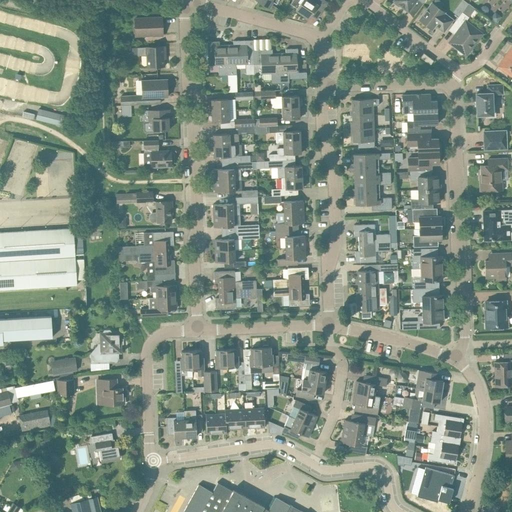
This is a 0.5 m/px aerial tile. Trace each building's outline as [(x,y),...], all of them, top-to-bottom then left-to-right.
[(297,8),(296,10),(308,18),(310,15),(316,19),(327,2),(323,0),(312,0),(312,1),(311,0),(292,0),(290,4),(297,8)] [(417,0),(422,4),(424,0),(394,0),(395,1),(394,3),(398,6),(399,5),(408,11),(416,0),(417,0)] [(444,12),(440,9),(444,4),(439,0),(433,0),(419,20),(432,29),(435,25),(444,32),(453,20),(444,13),(444,12)] [(490,18),(496,23),(501,17),(495,11),(492,15),(488,12),(488,10),(488,7),(486,6),(483,5),(480,7),(478,10),(485,16),(485,15),(490,19),(490,18)] [(466,55),(482,33),(466,21),(469,17),(462,12),(448,30),(454,34),(449,42),(457,48),(457,51),(461,54),(465,54),(466,55)] [(162,34),(161,17),(134,18),(135,35),(162,34)] [(233,44),(226,45),(227,75),(228,92),(237,92),(236,65),(246,64),(253,64),(252,50),(252,49),(245,50),(245,40),(233,40),(233,44)] [(227,75),(226,45),(219,45),(219,41),(207,41),(208,65),(218,65),(218,75),(227,75)] [(165,58),(165,46),(137,47),(137,55),(146,55),(147,67),(164,66),(164,58),(165,58)] [(511,46),(498,65),(511,75),(511,46)] [(280,90),(288,90),(288,82),(289,82),(288,73),(298,72),(297,48),(285,49),(286,53),(279,53),(280,83),(280,90)] [(253,64),(253,74),(270,73),(271,83),(280,83),(279,53),(272,53),(272,49),(252,50),(253,64)] [(424,53),(420,57),(430,65),(434,60),(424,53)] [(121,105),(131,105),(130,105),(136,104),(149,104),(148,97),(167,96),(166,79),(141,80),(142,94),(121,95),(121,105)] [(492,105),(492,93),(502,93),(502,84),(488,85),(488,93),(476,93),(477,102),(475,102),(475,107),(477,107),(477,115),(486,114),(486,116),(495,116),(494,105),(492,105)] [(252,91),(235,92),(235,100),(253,99),(252,91)] [(413,113),(436,112),(436,100),(430,100),(430,93),(402,94),(403,106),(413,105),(413,113)] [(300,98),(298,98),(298,95),(281,96),(282,108),(299,107),(298,104),(300,104),(301,103),(300,98)] [(211,111),(228,110),(228,98),(211,99),(211,111)] [(352,113),(373,113),(372,105),(378,105),(378,98),(351,99),(352,113)] [(131,105),(121,105),(121,114),(127,114),(127,109),(131,109),(131,105)] [(299,107),(282,108),(282,119),(299,118),(299,107)] [(36,119),(62,125),(64,125),(64,128),(70,129),(73,113),(68,111),(67,116),(64,115),(64,114),(38,108),(36,119)] [(153,133),(153,130),(169,130),(168,109),(147,110),(148,121),(144,121),(142,123),(143,131),(145,133),(153,133)] [(228,110),(211,111),(211,112),(210,112),(208,113),(209,118),(210,119),(212,119),(212,122),(229,121),(228,110)] [(436,112),(413,113),(413,121),(407,121),(407,133),(424,132),(424,125),(437,125),(436,112)] [(352,113),(352,127),(373,127),(373,113),(352,113)] [(267,126),(277,125),(277,117),(259,118),(254,118),(254,126),(267,126)] [(254,118),(234,119),(234,127),(237,127),(254,126),(254,118)] [(374,147),(374,141),(373,127),(352,127),(353,142),(358,141),(359,147),(358,147),(359,147),(374,147)] [(283,136),(276,136),(276,143),(283,143),(300,142),(300,130),(283,131),(283,136)] [(484,149),(506,148),(505,130),(483,131),(484,149)] [(424,132),(407,133),(408,146),(418,145),(418,151),(438,151),(438,149),(439,149),(439,143),(437,143),(437,138),(431,138),(431,132),(424,132)] [(239,145),(238,134),(238,133),(237,133),(212,134),(213,137),(211,137),(210,138),(210,144),(211,145),(213,145),(213,146),(239,145)] [(172,153),(170,153),(170,151),(158,151),(158,148),(158,140),(144,141),(144,153),(151,152),(152,166),(171,166),(171,165),(172,165),(174,163),(174,155),(172,153)] [(278,154),(294,154),(301,153),(300,142),(283,143),(283,148),(277,148),(277,154),(269,154),(269,161),(263,161),(279,160),(278,154)] [(239,145),(213,146),(213,147),(211,147),(210,148),(210,154),(212,155),(213,155),(213,157),(233,156),(241,155),(241,145),(239,145)] [(438,151),(418,151),(418,157),(408,158),(409,171),(410,171),(431,170),(432,170),(431,163),(438,163),(438,158),(440,158),(439,152),(438,152),(438,151)] [(354,179),(390,178),(390,172),(374,172),(374,159),(390,159),(389,152),(353,154),(353,165),(346,165),(346,168),(354,168),(354,179)] [(487,192),(488,190),(502,190),(501,179),(508,179),(507,158),(488,159),(488,165),(480,165),(481,181),(479,181),(480,190),(481,190),(482,193),(487,192)] [(301,165),(295,165),(279,166),(279,160),(263,161),(264,168),(276,167),(276,169),(277,170),(277,178),(281,177),(281,178),(302,177),(301,165)] [(240,169),(253,169),(252,162),(233,162),(234,168),(214,169),(214,172),(212,172),(211,173),(212,179),(213,180),(215,180),(215,181),(241,180),(240,169)] [(418,190),(439,189),(439,176),(432,176),(431,170),(410,171),(410,181),(418,180),(418,190)] [(281,178),(282,189),(302,188),(302,177),(281,178)] [(390,178),(354,179),(354,190),(347,190),(347,193),(354,193),(355,205),(371,204),(371,210),(391,209),(391,197),(375,198),(375,184),(390,184),(390,178)] [(215,192),(235,191),(241,191),(241,197),(235,197),(257,196),(257,190),(241,190),(241,180),(215,181),(215,182),(213,182),(212,183),(212,188),(213,189),(215,189),(215,192)] [(439,189),(418,190),(419,199),(411,199),(411,209),(427,208),(433,208),(432,202),(439,202),(439,189)] [(156,207),(157,212),(152,212),(149,215),(149,220),(152,222),(170,221),(170,210),(172,210),(172,201),(156,202),(153,200),(152,190),(136,191),(136,202),(146,202),(147,205),(153,208),(156,207)] [(257,196),(235,197),(236,203),(213,204),(213,216),(233,215),(239,214),(239,203),(254,203),(254,214),(258,214),(257,196)] [(284,213),(303,212),(303,200),(283,201),(284,213)] [(419,229),(440,228),(440,216),(428,216),(427,208),(411,209),(412,209),(412,222),(419,222),(419,229)] [(484,240),(511,239),(511,238),(511,209),(483,211),(484,240)] [(275,231),(291,230),(291,224),(304,223),(303,212),(284,213),(276,213),(277,223),(275,223),(275,231)] [(239,215),(233,215),(213,216),(213,227),(237,226),(237,232),(259,231),(258,224),(240,225),(239,215)] [(118,217),(118,228),(126,227),(126,217),(118,217)] [(390,242),(396,242),(390,242),(389,234),(374,234),(374,224),(353,224),(354,236),(358,236),(358,243),(390,242)] [(0,232),(0,260),(74,256),(74,254),(83,254),(82,233),(73,234),(73,228),(0,232)] [(440,228),(419,229),(419,235),(413,235),(413,247),(429,246),(428,240),(441,240),(440,228)] [(285,248),(305,247),(304,235),(292,236),(291,230),(275,231),(276,237),(285,237),(285,248)] [(138,254),(170,253),(169,245),(173,245),(173,231),(152,232),(143,232),(144,245),(119,246),(119,255),(127,254),(137,254),(138,254)] [(215,251),(234,250),(234,238),(214,239),(215,251)] [(390,242),(358,243),(359,251),(355,251),(355,262),(375,262),(375,251),(390,250),(390,247),(397,247),(396,242),(390,242)] [(305,247),(285,248),(286,259),(277,259),(277,265),(297,264),(297,258),(305,258),(305,247)] [(420,269),(442,268),(441,256),(428,256),(428,248),(412,249),(413,262),(420,261),(420,269)] [(234,250),(215,251),(215,262),(234,261),(234,267),(246,267),(246,261),(235,261),(234,250)] [(138,254),(138,262),(154,261),(155,280),(162,279),(175,279),(174,260),(170,260),(170,253),(138,254)] [(505,279),(505,265),(511,264),(510,253),(488,254),(488,260),(485,260),(485,277),(496,276),(496,279),(505,279)] [(74,256),(0,260),(0,289),(76,285),(74,256)] [(273,288),(305,286),(304,279),(308,278),(308,267),(287,268),(288,278),(272,279),(273,288)] [(442,268),(420,269),(421,276),(413,276),(414,288),(412,288),(412,289),(429,288),(429,280),(442,280),(442,268)] [(218,290),(256,289),(256,280),(234,281),(234,270),(214,271),(214,283),(218,283),(218,290)] [(358,284),(378,283),(377,270),(357,271),(358,284)] [(156,292),(156,297),(156,298),(176,297),(175,285),(162,286),(162,279),(155,280),(136,281),(137,289),(147,289),(147,287),(150,286),(150,290),(152,292),(156,292)] [(358,297),(386,296),(385,288),(378,288),(378,283),(358,284),(358,297)] [(305,286),(273,288),(273,296),(288,295),(289,306),(309,305),(309,293),(305,293),(305,286)] [(429,288),(412,289),(413,302),(422,302),(422,309),(443,308),(443,295),(428,295),(428,288),(429,288)] [(256,289),(218,290),(219,298),(215,298),(215,309),(236,308),(235,298),(256,297),(256,289)] [(386,296),(358,297),(359,310),(360,310),(361,318),(370,317),(370,310),(379,309),(379,305),(386,304),(386,296)] [(156,298),(156,297),(148,298),(149,308),(140,309),(140,317),(167,316),(167,308),(176,308),(176,297),(156,298)] [(507,327),(506,300),(486,301),(486,318),(485,318),(485,328),(507,327)] [(443,308),(422,309),(422,315),(417,316),(418,329),(430,328),(430,321),(444,321),(443,308)] [(0,343),(3,344),(2,340),(52,337),(51,315),(0,318),(0,343)] [(111,332),(111,331),(109,329),(104,330),(103,331),(103,333),(100,333),(100,342),(90,353),(91,371),(109,369),(108,352),(120,352),(120,332),(111,332)] [(261,372),(260,347),(259,347),(257,345),(252,345),(251,347),(250,348),(250,354),(249,355),(249,361),(244,361),(244,374),(250,374),(250,373),(261,372)] [(272,360),(272,353),(270,353),(270,347),(269,347),(268,345),(263,345),(262,347),(260,347),(261,372),(272,372),(272,373),(279,373),(278,360),(272,360)] [(236,355),(236,348),(226,349),(226,367),(237,366),(238,374),(244,374),(244,361),(238,362),(237,355),(236,355)] [(226,367),(226,349),(216,349),(216,356),(215,356),(215,368),(226,367)] [(192,369),(191,350),(181,351),(181,358),(180,358),(180,360),(174,361),(175,386),(182,386),(181,375),(192,375),(192,369)] [(210,391),(209,371),(203,371),(203,357),(201,357),(201,350),(191,350),(192,369),(198,368),(198,376),(203,376),(204,391),(210,391)] [(504,362),(495,362),(496,386),(511,385),(511,353),(504,353),(504,362)] [(305,356),(301,378),(303,379),(325,383),(326,371),(317,370),(319,358),(305,356)] [(77,371),(74,357),(68,358),(68,357),(64,358),(50,361),(53,374),(59,373),(59,377),(73,374),(73,371),(77,371)] [(415,387),(441,392),(443,380),(436,379),(437,373),(419,370),(415,387)] [(405,372),(398,371),(397,381),(403,382),(406,380),(407,375),(405,372)] [(354,392),(380,396),(373,395),(375,384),(386,386),(387,378),(373,376),(372,383),(356,380),(354,392)] [(74,379),(57,380),(57,395),(74,394),(74,379)] [(96,404),(101,404),(122,403),(121,388),(116,388),(116,379),(95,380),(96,404)] [(325,383),(303,379),(301,389),(296,389),(295,396),(313,399),(314,392),(323,393),(325,383)] [(55,390),(53,380),(34,384),(36,394),(55,390)] [(34,384),(15,388),(16,398),(36,394),(34,384)] [(439,402),(441,392),(415,387),(415,393),(410,392),(409,397),(404,396),(403,398),(395,396),(394,404),(420,409),(420,406),(433,408),(434,402),(439,402)] [(0,407),(11,404),(7,390),(0,392),(0,407)] [(380,396),(354,392),(352,403),(364,405),(363,412),(377,414),(378,407),(380,396)] [(289,416),(312,426),(317,416),(306,411),(308,405),(295,400),(293,405),(294,406),(289,416)] [(253,408),(254,427),(264,427),(263,407),(253,408)] [(244,408),(234,409),(235,428),(245,428),(244,408)] [(253,408),(244,408),(245,428),(254,427),(253,408)] [(47,409),(19,415),(22,431),(50,425),(47,409)] [(225,413),(215,414),(216,433),(226,433),(225,409),(224,409),(225,413)] [(234,409),(225,409),(226,433),(226,429),(235,428),(234,409)] [(183,419),(183,412),(176,412),(176,417),(167,418),(167,435),(174,435),(174,437),(185,437),(184,419),(183,419)] [(437,426),(460,429),(461,422),(460,422),(461,418),(435,413),(434,420),(438,420),(437,426)] [(184,419),(185,437),(196,436),(196,432),(202,432),(201,414),(195,414),(195,419),(184,419)] [(206,434),(216,433),(215,414),(205,414),(206,434)] [(69,421),(64,415),(58,420),(63,425),(69,421)] [(342,431),(366,435),(368,424),(374,425),(376,418),(362,415),(361,422),(344,419),(342,431)] [(308,437),(312,426),(289,416),(288,416),(281,432),(294,437),(296,432),(308,437)] [(409,442),(414,443),(415,441),(416,434),(417,424),(409,423),(406,442),(407,442),(409,442)] [(432,430),(431,436),(457,441),(458,437),(459,437),(460,429),(437,426),(436,431),(432,430)] [(366,435),(342,431),(340,442),(353,444),(352,451),(365,453),(367,446),(360,445),(362,434),(366,435)] [(92,443),(95,443),(96,450),(99,449),(101,462),(120,459),(117,446),(111,447),(110,440),(113,440),(111,433),(91,436),(92,443)] [(435,443),(434,448),(456,452),(458,444),(457,444),(457,441),(431,436),(430,442),(435,443)] [(49,447),(47,440),(40,442),(42,449),(49,447)] [(414,443),(409,442),(407,442),(405,456),(412,457),(414,443)] [(455,460),(456,452),(434,448),(433,454),(428,453),(427,459),(453,463),(454,459),(455,460)] [(415,452),(414,459),(422,461),(424,454),(415,452)] [(450,487),(454,475),(425,467),(417,496),(437,502),(438,499),(449,502),(453,488),(450,487)] [(302,511),(276,497),(268,510),(217,482),(212,491),(198,484),(182,511),(302,511)] [(100,511),(97,498),(71,503),(73,511),(100,511)] [(6,511),(17,511),(20,507),(12,502),(6,511)]
